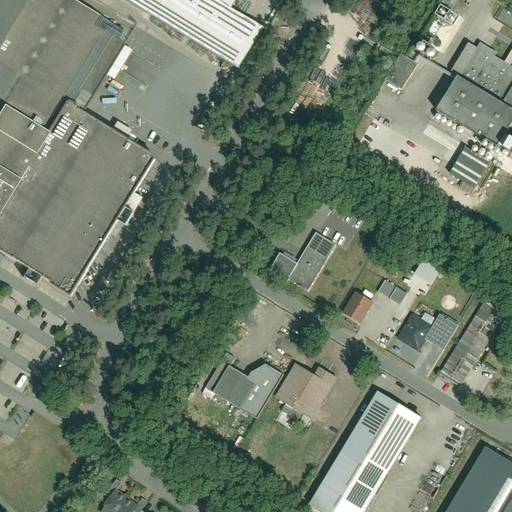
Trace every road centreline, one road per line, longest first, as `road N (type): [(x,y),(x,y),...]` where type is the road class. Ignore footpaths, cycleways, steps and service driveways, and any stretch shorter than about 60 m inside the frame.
road 1 (residential): [(511,429),(484,426),(174,234)]
road 2 (residential): [(317,0),(174,234)]
road 3 (residential): [(174,234),(115,348),(107,405)]
road 4 (unknown): [(136,35),(214,80),(182,142)]
road 5 (residential): [(198,511),(119,446),(107,405)]
